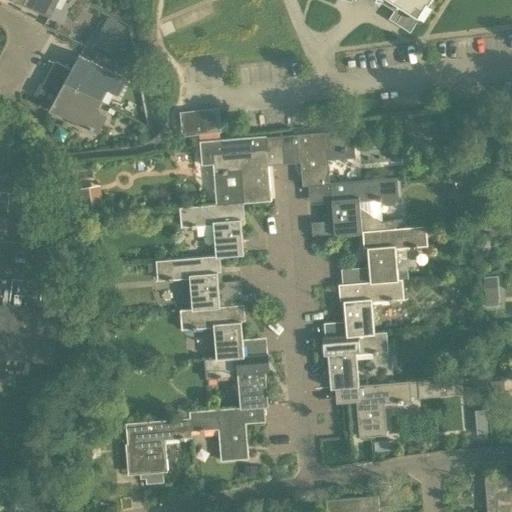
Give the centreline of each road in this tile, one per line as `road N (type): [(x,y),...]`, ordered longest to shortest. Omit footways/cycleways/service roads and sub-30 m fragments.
road 1 (residential): [(307,481),(288,185)]
road 2 (residential): [(160,511),(307,481)]
road 3 (residential): [(307,481),(427,459)]
